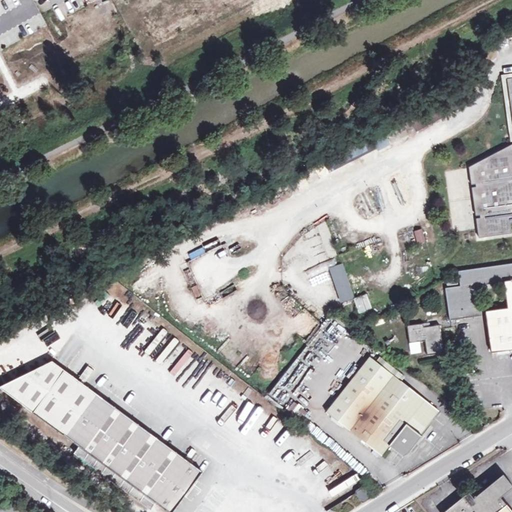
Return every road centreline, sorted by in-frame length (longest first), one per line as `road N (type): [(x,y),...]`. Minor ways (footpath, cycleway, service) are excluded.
road 1 (track): [(0,259),(505,0)]
road 2 (unclassified): [(511,423),(367,511)]
